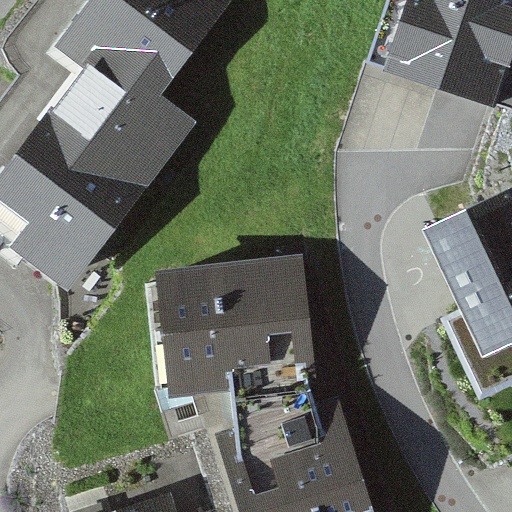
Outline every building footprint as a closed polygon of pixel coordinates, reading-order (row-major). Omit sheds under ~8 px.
[(0,154),(0,237),(65,289),(205,115),(162,80),(226,0),(80,0),(49,38),(79,56),(0,154)] [(511,0),(410,0),(388,68),(490,104),(511,48),(511,0)] [(464,298),(444,307),(480,388),(511,374),(511,194),(509,188),(431,223),(464,298)] [(208,367),(254,511),(378,511),(341,389),(319,391),(301,251),(161,259),(173,368),(208,367)] [(88,511),(189,511),(181,484),(88,511)]
